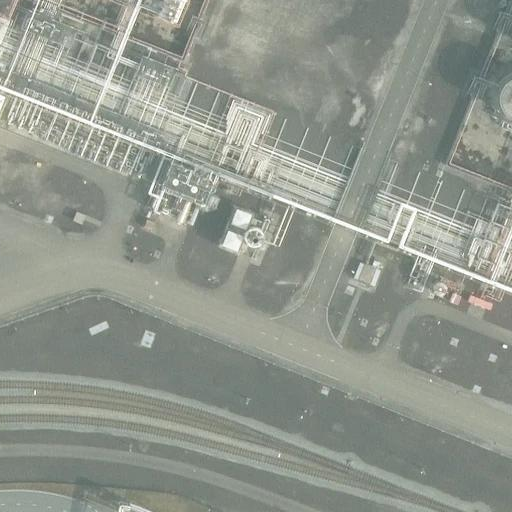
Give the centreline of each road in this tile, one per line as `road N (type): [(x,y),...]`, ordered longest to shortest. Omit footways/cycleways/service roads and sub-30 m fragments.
road 1 (unknown): [(0,136),(123,186),(120,222),(99,269)]
road 2 (unknown): [(378,380),(409,309),(424,307),(511,341)]
